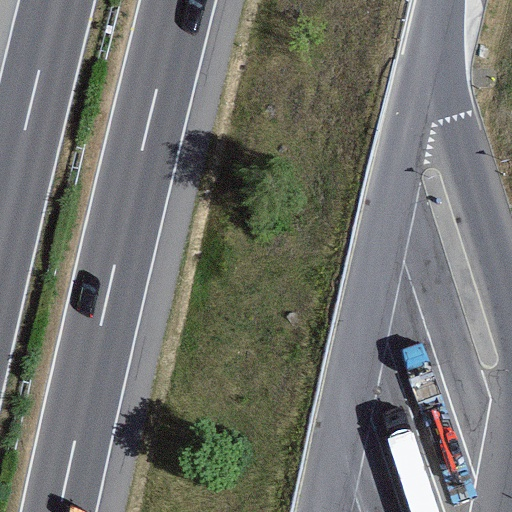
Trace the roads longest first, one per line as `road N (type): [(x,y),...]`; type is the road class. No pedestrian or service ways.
road 1 (motorway): [(59,511),(180,0)]
road 2 (motorway): [(57,0),(0,240)]
